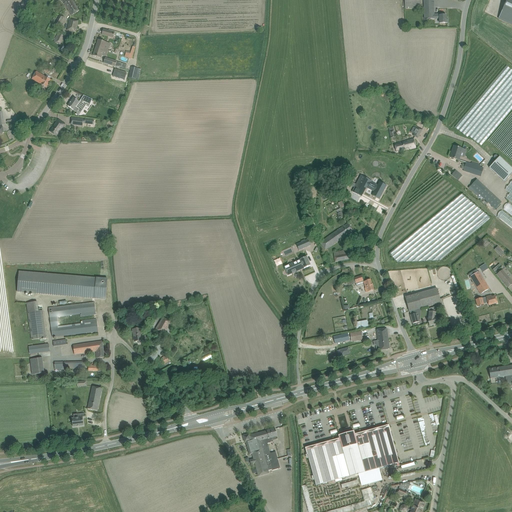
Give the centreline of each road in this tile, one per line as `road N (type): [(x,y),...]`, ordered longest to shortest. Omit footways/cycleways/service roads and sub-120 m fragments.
road 1 (unclassified): [(378,263),(380,230),(434,134),(456,72),(468,0)]
road 2 (unclassified): [(192,419),(120,340),(105,406),(106,445)]
road 3 (unclassified): [(303,392),(297,345),(311,289),(333,268),(378,263)]
road 4 (unclassified): [(28,135),(77,60),(96,0)]
road 5 (unclassified): [(433,511),(455,379)]
